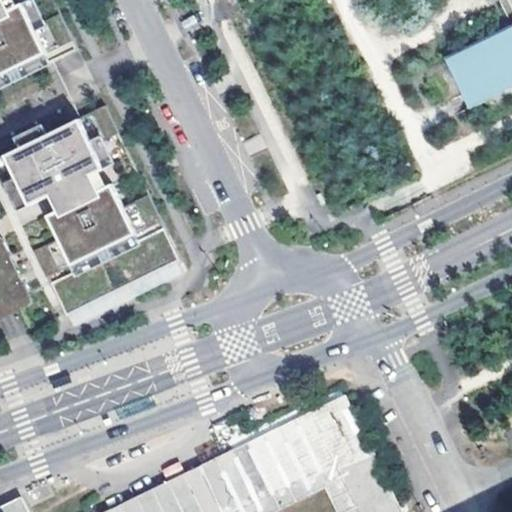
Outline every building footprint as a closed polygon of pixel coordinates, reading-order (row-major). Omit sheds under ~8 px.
[(9,0),(0,0),(0,14),(13,8),(9,0)] [(356,0),(277,0),(238,19),(252,50),(311,21),(336,72),(277,100),(332,214),(436,164),(356,0)] [(0,86),(78,49),(62,16),(37,28),(25,2),(13,8),(0,14),(0,86)] [(511,32),(454,58),(477,107),(511,90),(511,32)] [(106,105),(0,157),(0,168),(7,182),(17,176),(31,205),(53,194),(94,174),(106,168),(94,143),(118,131),(106,105)] [(94,174),(53,194),(60,209),(102,189),(94,174)] [(60,239),(35,251),(68,319),(146,281),(183,262),(151,197),(126,209),(114,184),(102,189),(60,209),(49,215),(60,239)] [(2,238),(0,238),(0,317),(34,302),(2,238)] [(237,511),(336,465),(343,479),(357,511),(399,511),(345,400),(112,511),(237,511)] [(275,511),(326,487),(343,479),(336,465),(237,511),(275,511)] [(357,511),(343,479),(326,487),(337,511),(357,511)] [(29,511),(23,497),(0,507),(0,511),(29,511)]
